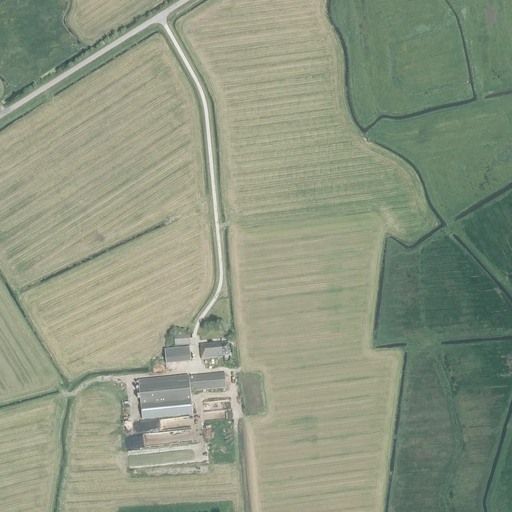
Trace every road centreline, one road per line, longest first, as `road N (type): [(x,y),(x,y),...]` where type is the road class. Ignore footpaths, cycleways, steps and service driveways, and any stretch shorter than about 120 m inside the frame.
road 1 (unclassified): [(202,371),(195,331),(219,274),(204,105),(160,15)]
road 2 (tertiary): [(0,115),(160,15)]
